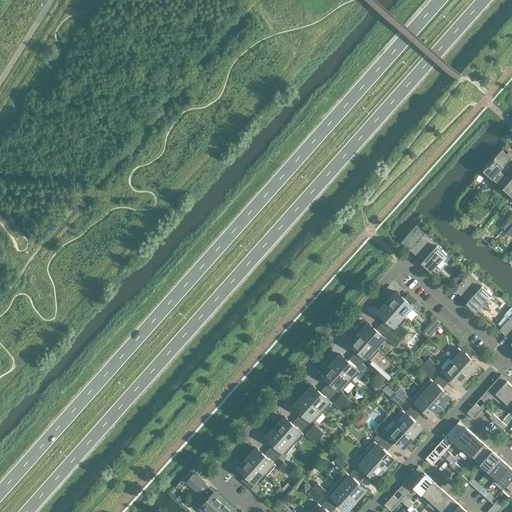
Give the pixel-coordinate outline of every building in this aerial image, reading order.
[(507,153),(502,148),(483,169),(497,181),(504,173),(500,170),(511,156),(511,154),(508,151),(507,153)] [(511,195),(511,194),(511,176),(510,179),(506,176),(499,183),(511,195)] [(511,234),(511,221),(507,218),(501,226),(511,234)] [(424,233),(409,249),(426,264),(425,266),(431,271),(447,253),(424,233)] [(470,306),(476,311),(492,294),(469,273),(454,289),(471,305),(470,306)] [(416,309),(397,292),(388,301),(407,319),(416,309)] [(407,319),(388,301),(379,311),(394,325),(398,328),(407,319)] [(430,334),(442,321),(436,315),(423,329),(430,334)] [(511,315),(499,330),(511,341),(511,315)] [(388,340),(369,323),(360,333),(379,350),(388,340)] [(379,350),(360,333),(351,343),(366,357),(366,356),(370,360),(379,350)] [(400,341),(396,346),(409,358),(414,353),(400,341)] [(458,347),(450,357),(469,374),(478,364),(458,347)] [(360,371),(341,354),(332,364),(351,381),(360,371)] [(460,384),(469,374),(450,357),(449,357),(453,361),(444,370),(460,384)] [(429,358),(425,363),(434,371),(439,366),(429,358)] [(367,366),(388,382),(393,375),(373,359),(367,366)] [(429,376),(434,371),(425,363),(420,368),(429,376)] [(351,381),(332,364),(323,374),(338,388),(342,391),(351,381)] [(474,418),(483,408),(487,412),(492,407),(488,403),(493,397),(508,380),(507,380),(501,374),(467,412),(474,418)] [(430,378),(422,388),(441,405),(450,395),(430,378)] [(493,397),(501,404),(511,392),(511,384),(508,380),(493,397)] [(323,412),(332,402),(313,385),(304,395),(323,412)] [(441,405),(422,388),(413,398),(432,415),(441,405)] [(344,392),(338,398),(348,406),(353,401),(344,392)] [(390,398),(400,406),(404,401),(395,392),(390,398)] [(511,392),(501,404),(502,405),(505,401),(511,407),(511,392)] [(323,412),(304,395),(295,405),(310,419),(311,419),(314,422),(323,412)] [(344,411),(348,406),(338,398),(334,402),(344,411)] [(492,407),(487,412),(491,416),(496,411),(492,407)] [(359,426),(370,415),(365,409),(354,421),(359,426)] [(402,409),(394,419),(413,436),(422,426),(402,409)] [(285,416),(276,426),(295,443),(304,433),(285,416)] [(502,421),(497,416),(493,420),(498,425),(502,421)] [(404,446),(413,436),(394,419),(393,420),(397,423),(388,432),(404,446)] [(433,464),(442,454),(446,458),(450,453),(446,449),(455,439),(467,426),(466,426),(460,420),(426,458),(433,464)] [(507,426),(502,421),(498,425),(503,430),(507,426)] [(315,424),(310,429),(320,438),(324,432),(315,424)] [(295,443),(276,426),(267,436),(286,453),(295,443)] [(455,439),(463,447),(475,434),(467,426),(455,439)] [(315,443),(320,438),(310,429),(306,434),(315,443)] [(475,434),(463,447),(472,454),(468,458),(469,458),(484,441),(475,434)] [(374,441),(366,450),(385,468),(394,458),(374,441)] [(484,441),(469,458),(477,465),(492,449),(484,441)] [(257,448),(248,457),(267,475),(276,465),(257,448)] [(492,449),(477,465),(478,466),(481,462),(489,469),(500,457),(492,449)] [(385,468),(366,450),(357,460),(376,478),(385,468)] [(450,453),(446,458),(450,462),(454,457),(450,453)] [(339,455),(334,460),(344,468),(348,463),(339,455)] [(267,475),(248,457),(239,467),(254,481),(263,472),(267,475)] [(500,457),(489,469),(497,477),(509,464),(500,457)] [(284,462),(279,467),(289,475),(293,470),(284,462)] [(457,471),(460,467),(455,462),(451,466),(457,471)] [(511,466),(509,464),(497,477),(506,484),(502,488),(503,488),(511,477),(511,466)] [(392,510),(401,500),(405,504),(409,499),(405,495),(414,485),(425,472),(418,466),(384,504),(392,510)] [(466,472),(460,467),(457,471),(462,476),(466,472)] [(347,472),(338,482),(354,496),(357,499),(366,489),(347,472)] [(414,485),(422,493),(434,480),(425,472),(414,485)] [(205,482),(195,473),(187,481),(198,490),(205,482)] [(511,477),(503,488),(511,496),(511,495),(511,477)] [(474,486),(477,482),(472,478),(469,482),(474,486)] [(442,487),(434,480),(422,493),(430,500),(427,504),(428,504),(442,487)] [(317,482),(313,487),(322,496),(327,491),(317,482)] [(357,499),(354,496),(338,482),(329,492),(348,509),(357,499)] [(483,487),(477,482),(474,486),(479,491),(483,487)] [(322,496),(313,487),(308,493),(317,501),(322,496)] [(442,487),(428,504),(436,511),(451,495),(442,487)] [(207,511),(214,511),(225,500),(215,491),(209,498),(204,494),(196,502),(207,511)] [(495,498),(489,493),(486,497),(491,502),(495,498)] [(451,495),(436,511),(440,508),(443,511),(450,511),(459,503),(451,495)] [(409,499),(405,504),(409,508),(413,502),(409,499)] [(232,511),(235,509),(225,500),(214,511),(232,511)] [(503,505),(497,500),(494,503),(500,509),(503,505)] [(328,511),(319,503),(310,511),(328,511)] [(459,503),(450,511),(466,511),(468,510),(459,503)] [(487,511),(497,511),(500,509),(494,503),(487,511)]
